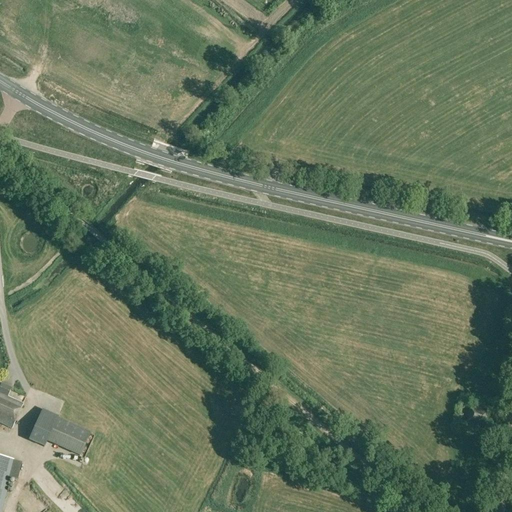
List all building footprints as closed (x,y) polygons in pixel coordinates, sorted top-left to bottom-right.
[(0,385),(0,393),(7,397),(11,388),(1,384),(0,385)] [(0,422),(12,429),(23,404),(7,397),(0,393),(0,422)] [(469,422),(487,426),(490,413),(478,410),(478,408),(472,406),(469,422)] [(29,440),(43,447),(46,441),(79,456),(90,433),(56,418),(57,416),(43,409),(29,440)] [(0,511),(8,478),(17,480),(21,463),(13,461),(13,460),(0,457),(0,511)] [(86,511),(77,498),(63,507),(67,511),(86,511)]
